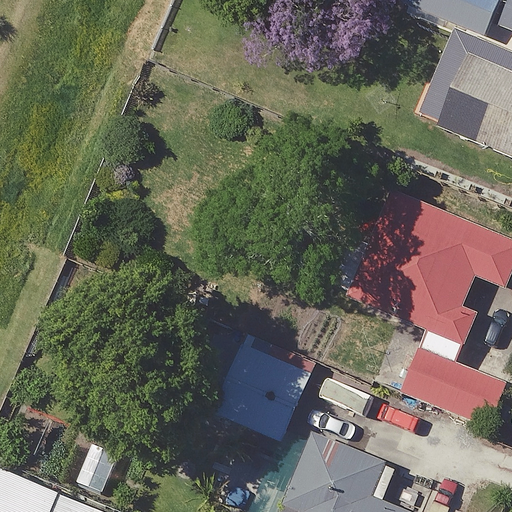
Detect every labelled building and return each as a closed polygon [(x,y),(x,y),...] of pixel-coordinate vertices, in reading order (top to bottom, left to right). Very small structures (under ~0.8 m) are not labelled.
[(506,0),(412,0),(408,11),(490,43),(506,0)] [(511,165),(511,80),(480,66),(449,138),(488,155),(511,165)] [(353,304),(432,336),(404,403),(495,440),(511,400),(511,369),(460,348),(485,286),(511,297),(511,296),(511,246),(397,199),(353,304)] [(319,379),(251,348),(218,419),(286,451),(319,379)] [(387,473),(318,445),(291,511),(388,511),(374,506),(387,473)] [(126,461),(92,448),(75,490),(109,503),(126,461)] [(88,511),(0,473),(0,511),(88,511)]
